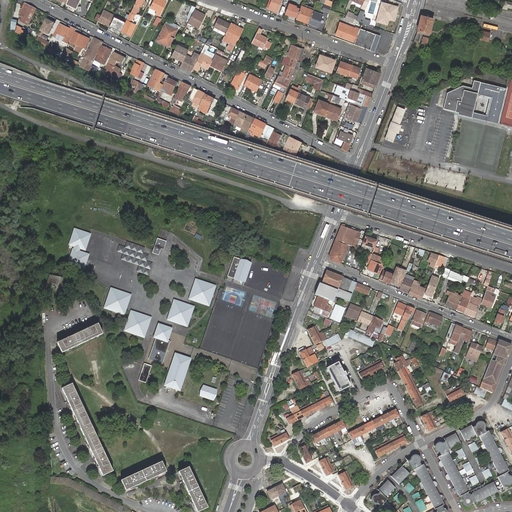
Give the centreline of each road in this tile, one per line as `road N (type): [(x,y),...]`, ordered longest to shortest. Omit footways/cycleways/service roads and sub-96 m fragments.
road 1 (motorway): [(0,87),(511,250)]
road 2 (motorway): [(511,237),(0,74)]
road 3 (residential): [(356,162),(31,0)]
road 4 (residential): [(315,261),(511,340)]
road 5 (residential): [(280,460),(314,422),(382,385),(393,390),(421,443)]
road 6 (secondary): [(315,261),(248,444)]
road 7 (residential): [(394,64),(212,0)]
road 8 (residential): [(335,213),(511,268)]
road 9 (residential): [(511,358),(482,412),(421,443)]
